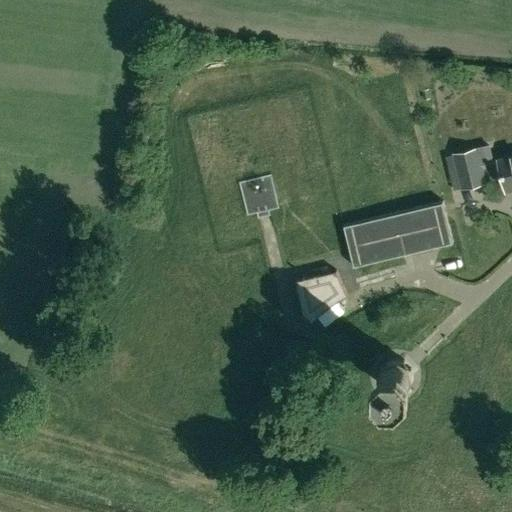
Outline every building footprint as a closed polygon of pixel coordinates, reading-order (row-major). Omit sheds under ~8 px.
[(485,182),(480,163),(476,148),(454,154),(463,188),(485,182)] [(511,155),(498,159),(506,191),(511,189),(511,155)] [(258,216),(260,215),(270,213),(269,208),(279,206),(270,174),(239,182),(247,213),(257,211),(258,216)] [(443,200),(343,224),(353,266),(453,242),(443,200)] [(336,270),(296,279),(296,280),(304,312),(313,321),(320,315),(334,304),(348,296),(336,270)] [(384,364),(382,366),(380,368),(379,371),(379,374),(379,377),(379,379),(380,382),(381,385),(383,387),(385,389),(388,390),(390,391),(393,392),(396,392),(399,392),(402,391),(404,390),(406,388),(408,386),(410,384),(411,381),(412,378),(412,376),(411,373),(411,370),(410,368),(408,365),(406,363),(404,362),(402,360),(399,360),(396,359),(393,359),(391,360),(388,361),(386,362),(384,364)]
